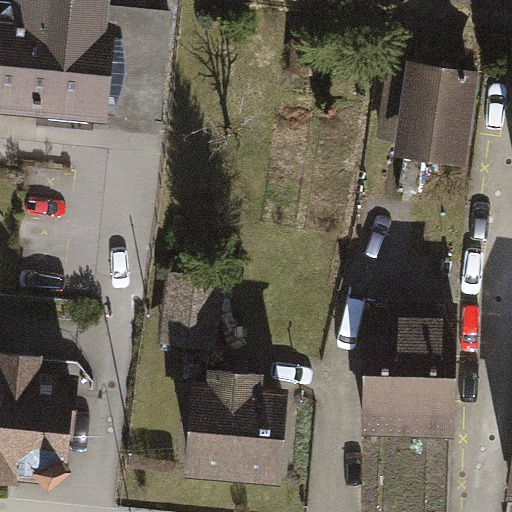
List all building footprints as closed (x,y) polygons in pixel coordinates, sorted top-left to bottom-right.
[(162,1),(151,0),(0,0),(0,103),(149,120),(162,1)] [(328,39),(294,36),(290,72),(325,75),(328,39)] [(473,61),(405,51),(403,61),(384,58),(373,132),(391,135),(390,144),(460,154),(473,61)] [(168,264),(158,337),(215,345),(227,253),(175,246),(173,265),(168,264)] [(364,294),(361,426),(449,428),(452,296),(364,294)] [(0,466),(38,471),(62,452),(69,359),(34,356),(36,337),(0,331),(0,466)] [(204,370),(188,369),(180,463),(273,471),(282,377),(261,375),(262,365),(205,359),(204,370)] [(511,393),(500,480),(511,481),(511,393)]
